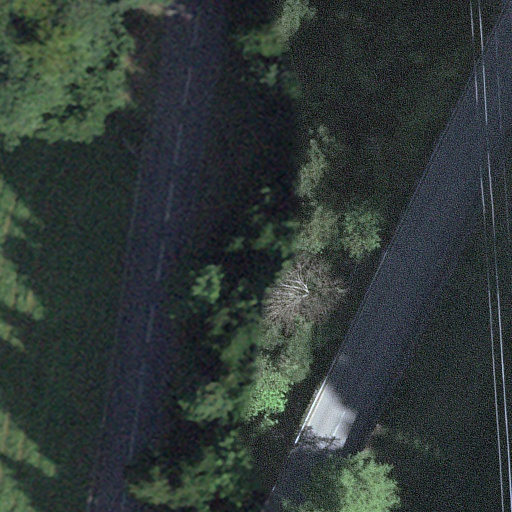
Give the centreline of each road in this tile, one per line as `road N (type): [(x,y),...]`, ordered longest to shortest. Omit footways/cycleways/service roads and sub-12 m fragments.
road 1 (tertiary): [(511,41),(285,511)]
road 2 (tertiary): [(199,0),(118,511)]
